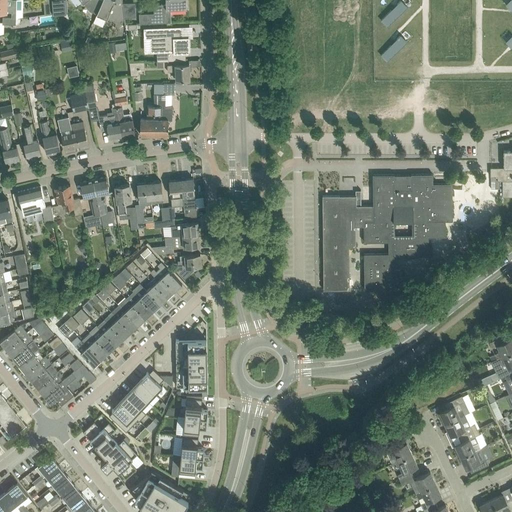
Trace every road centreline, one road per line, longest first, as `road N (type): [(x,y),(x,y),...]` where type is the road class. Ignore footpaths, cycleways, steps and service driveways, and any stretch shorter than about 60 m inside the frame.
road 1 (residential): [(238,139),(477,137),(511,128)]
road 2 (residential): [(0,186),(124,155),(238,139)]
road 3 (residential): [(220,278),(224,449),(204,511)]
road 4 (residential): [(53,426),(220,278)]
road 5 (secondary): [(238,139),(235,292),(245,348)]
road 6 (secondary): [(265,342),(250,292),(238,139)]
road 7 (tertiary): [(399,346),(511,263)]
road 8 (secondary): [(249,392),(214,511)]
road 9 (secondary): [(231,511),(266,395)]
